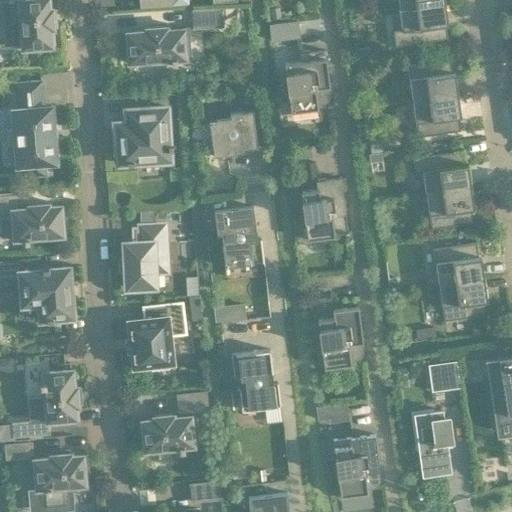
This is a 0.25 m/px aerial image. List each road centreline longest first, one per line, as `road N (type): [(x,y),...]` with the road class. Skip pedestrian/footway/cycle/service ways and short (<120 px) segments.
road 1 (residential): [(123,511),(79,0)]
road 2 (residential): [(504,183),(477,0)]
